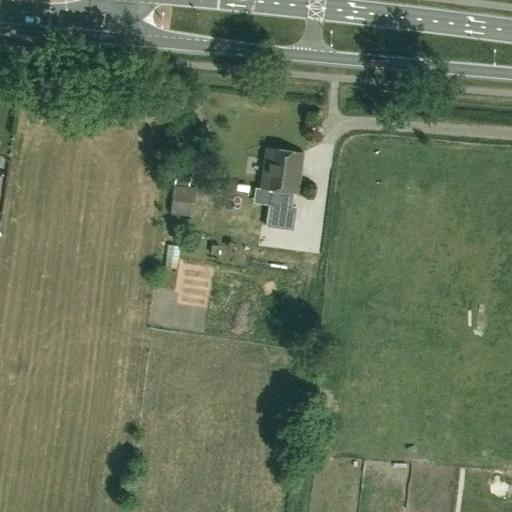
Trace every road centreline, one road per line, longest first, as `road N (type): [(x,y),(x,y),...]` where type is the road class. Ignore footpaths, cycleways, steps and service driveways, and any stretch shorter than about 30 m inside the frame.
road 1 (tertiary): [(116,38),(511,73)]
road 2 (tertiary): [(511,37),(184,0)]
